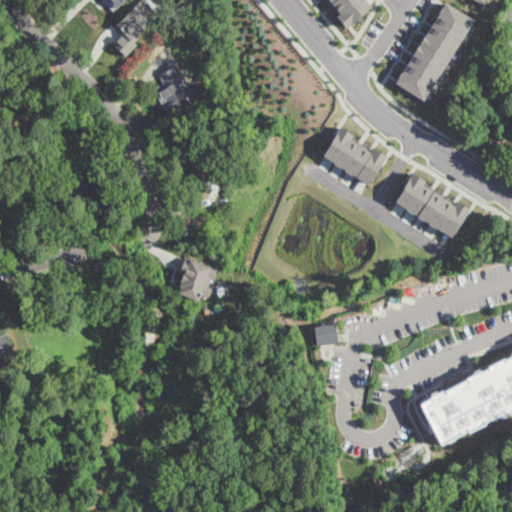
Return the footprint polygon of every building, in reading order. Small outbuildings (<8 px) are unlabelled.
[(122,0),(112,10),(102,0),(122,0)] [(138,0),(145,0),(158,13),(132,40),(137,44),(125,55),(113,43),(124,32),(115,23),(138,0)] [(327,0),(339,13),(335,16),(346,28),(372,5),(367,0),(327,0)] [(394,81),(423,100),(474,19),(445,2),(394,81)] [(177,76),(180,81),(182,79),(186,86),(196,82),(205,101),(169,119),(163,107),(160,101),(153,88),(163,83),(159,75),(170,69),(173,67),(176,74),(177,76)] [(339,126),(321,154),(367,183),(387,155),(373,147),(370,151),(350,139),(353,133),(339,126)] [(196,139),(204,168),(213,165),(217,179),(215,179),(208,182),(197,184),(194,173),(186,175),(178,144),(196,139)] [(394,200),(452,236),(470,207),(457,199),(454,204),(422,184),(425,179),(411,171),(394,200)] [(185,255),(215,268),(208,286),(214,288),(210,296),(203,294),(201,300),(177,290),(183,273),(178,271),(185,255)] [(312,325),(314,344),(336,341),(333,322),(312,325)] [(0,332),(1,336),(7,334),(12,353),(0,356),(0,332)] [(511,406),(439,444),(418,401),(511,353),(511,406)] [(244,477),(240,478),(238,469),(234,452),(234,450),(241,449),(253,446),(259,474),(253,475),(244,477)]
